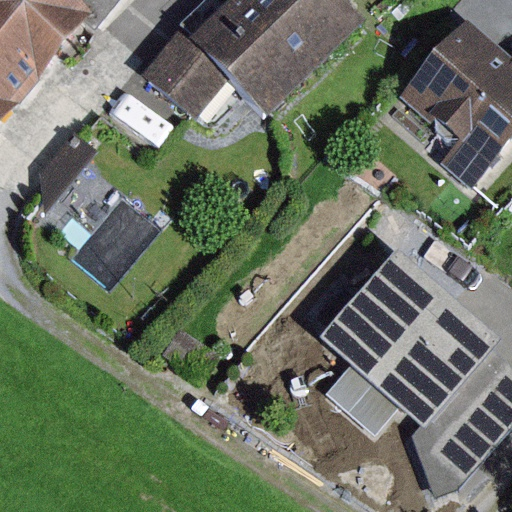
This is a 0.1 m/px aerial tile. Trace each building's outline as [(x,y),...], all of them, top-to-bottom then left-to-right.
[(0,0),(0,132),(99,18),(78,0),(0,0)] [(78,0),(99,18),(114,0),(78,0)] [(249,0),(205,44),(195,34),(148,79),(195,127),(230,92),(267,130),(367,32),(336,0),(249,0)] [(511,65),(470,29),(405,103),(489,177),(511,151),(511,65)] [(42,181),(46,223),(99,159),(76,140),(42,181)] [(511,363),(411,265),(324,354),(424,452),(458,417),(499,457),(511,443),(511,374),(506,369),(511,363)]
